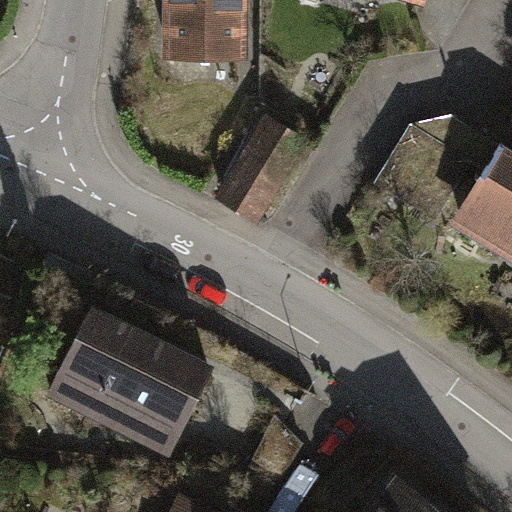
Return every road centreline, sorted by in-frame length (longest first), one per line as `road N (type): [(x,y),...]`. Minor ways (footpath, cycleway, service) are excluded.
road 1 (residential): [(37,169),(263,287),(448,412),(511,467)]
road 2 (residential): [(37,169),(80,0)]
